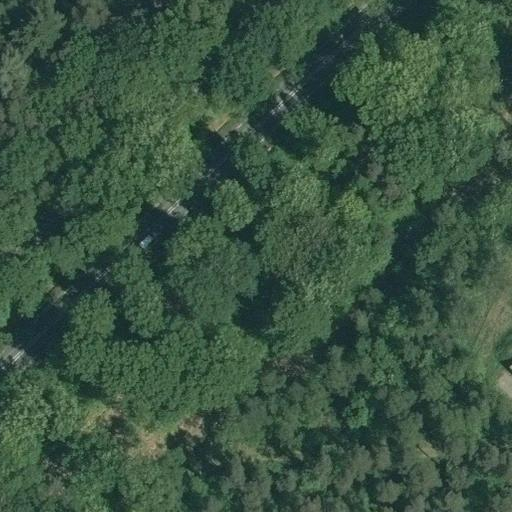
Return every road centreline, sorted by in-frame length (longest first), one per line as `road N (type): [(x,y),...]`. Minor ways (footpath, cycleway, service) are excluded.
road 1 (primary): [(0,377),(394,0)]
road 2 (unclassified): [(0,269),(282,0)]
